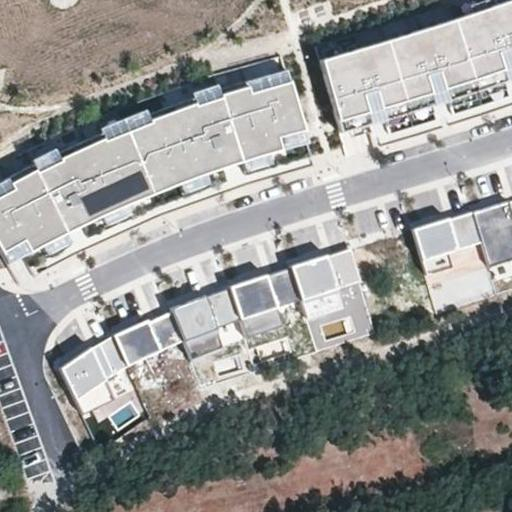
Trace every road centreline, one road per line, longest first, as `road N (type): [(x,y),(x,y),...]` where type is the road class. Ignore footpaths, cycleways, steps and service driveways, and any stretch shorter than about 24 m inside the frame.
road 1 (residential): [(511,143),(212,233),(9,321),(0,306)]
road 2 (track): [(45,511),(203,414),(511,301)]
